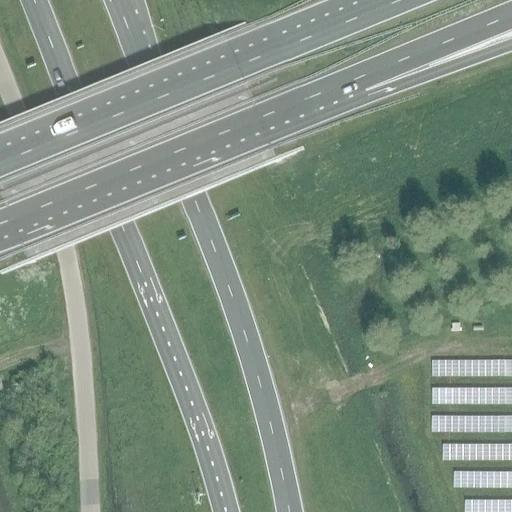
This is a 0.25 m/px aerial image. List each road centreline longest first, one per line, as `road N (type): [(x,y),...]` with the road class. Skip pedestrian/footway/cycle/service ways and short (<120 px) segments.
road 1 (primary): [(32,0),(224,511)]
road 2 (primary): [(287,511),(246,341),(115,0)]
road 3 (unclassified): [(88,511),(78,323),(65,254),(0,72)]
road 4 (trunk): [(402,0),(0,164)]
road 5 (trunk): [(0,225),(266,116)]
road 6 (trunk): [(266,116),(511,15)]
road 7 (trunk): [(266,116),(367,97),(511,45)]
